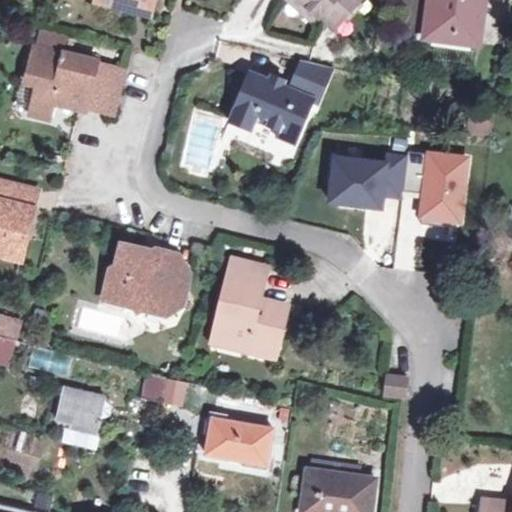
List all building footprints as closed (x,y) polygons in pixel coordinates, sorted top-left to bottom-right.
[(118,0),(95,0),(96,1),(153,17),(155,10),(118,1),(118,0)] [(118,0),(118,1),(155,10),(157,0),(118,0)] [(316,17),(296,0),(287,0),(312,22),(316,17)] [(296,0),(316,17),(319,19),(322,15),(335,27),(360,0),(359,0),(296,0)] [(429,32),(428,37),(481,43),(485,0),(402,0),(397,50),(401,51),(429,32)] [(31,115),(50,119),(54,102),(117,117),(128,70),(36,48),(28,83),(39,85),(31,115)] [(297,130),(301,132),(312,103),(319,106),(335,70),(306,62),(293,90),(252,72),(231,120),(254,131),(259,121),(280,130),(290,134),(297,130)] [(469,134),(492,135),(494,119),(471,116),(469,134)] [(296,144),(301,132),(297,130),(290,134),(280,130),(278,137),(296,144)] [(386,161),(331,154),(326,196),(379,202),(380,190),(397,192),(402,154),(387,152),(386,161)] [(464,157),(427,152),(419,213),(456,217),(464,157)] [(0,183),(0,254),(22,260),(38,193),(0,183)] [(172,291),(182,256),(159,250),(157,259),(144,255),(145,250),(125,245),(118,271),(113,269),(105,299),(130,306),(138,317),(149,310),(166,314),(167,310),(172,311),(185,302),(179,293),(172,291)] [(179,293),(185,302),(193,274),(182,256),(172,291),(179,293)] [(235,259),(218,326),(251,334),(248,346),(276,353),(288,306),(271,301),(269,306),(258,303),(268,268),(235,259)] [(20,323),(0,316),(0,335),(15,340),(20,323)] [(215,337),(248,346),(251,334),(218,326),(215,337)] [(167,377),(148,372),(141,399),(164,402),(167,377)] [(407,378),(388,376),(386,395),(405,397),(407,378)] [(72,428),(97,434),(106,397),(66,387),(59,418),(74,423),(72,428)] [(242,465),(266,469),(272,430),(214,419),(208,453),(243,460),(242,465)] [(314,461),(313,471),(358,477),(359,467),(314,461)] [(363,511),(366,498),(373,498),(374,479),(358,477),(313,471),(309,471),(302,511),(363,511)] [(43,511),(0,502),(0,511),(43,511)]
